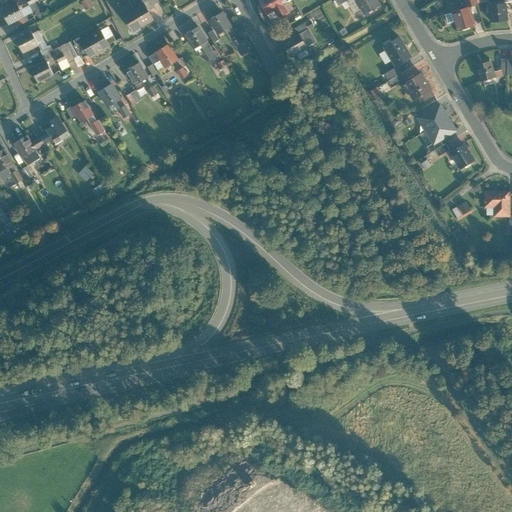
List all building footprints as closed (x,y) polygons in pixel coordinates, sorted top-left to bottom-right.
[(39,0),(27,0),(33,11),(42,6),(39,0)] [(95,7),(91,0),(84,0),(82,1),(88,11),(95,7)] [(119,9),(132,32),(153,20),(148,11),(155,6),(154,4),(159,1),(157,0),(141,0),(143,3),(133,8),(130,3),(119,9)] [(279,0),(257,0),(269,22),(286,13),(279,0)] [(381,4),(378,0),(354,0),(363,15),(381,4)] [(17,2),(2,10),(10,24),(16,21),(24,17),(17,2)] [(505,3),(487,5),(489,22),(507,20),(505,3)] [(475,25),(469,6),(449,12),(455,30),(475,25)] [(231,25),(223,11),(209,20),(217,34),(231,25)] [(24,17),(16,21),(18,26),(26,22),(24,17)] [(304,23),(287,32),(290,38),(307,28),(304,23)] [(217,56),(198,26),(184,35),(193,49),(201,45),(210,60),(217,56)] [(308,28),(282,42),(289,57),(315,43),(308,28)] [(112,47),(101,29),(82,40),(89,52),(92,58),(112,47)] [(219,39),(213,30),(208,33),(214,42),(219,39)] [(32,31),(17,39),(24,53),(39,45),(32,31)] [(241,42),(237,35),(231,38),(235,46),(241,42)] [(412,55),(400,36),(383,47),(395,66),(412,55)] [(89,52),(82,40),(75,44),(82,56),(89,52)] [(168,44),(148,57),(157,71),(178,59),(168,44)] [(63,53),(56,56),(59,62),(66,58),(63,53)] [(499,75),(506,76),(508,58),(501,57),(499,75)] [(490,60),(474,65),(479,82),(495,77),(490,60)] [(47,61),(32,68),(39,83),(54,75),(47,61)] [(148,77),(139,62),(125,71),(134,86),(148,77)] [(186,65),(176,71),(181,78),(191,72),(186,65)] [(399,73),(396,68),(384,76),(387,81),(399,73)] [(424,72),(403,85),(413,102),(434,89),(424,72)] [(399,73),(387,81),(390,86),(402,79),(399,73)] [(123,99),(113,84),(99,92),(108,108),(123,99)] [(158,93),(153,86),(147,90),(152,97),(158,93)] [(377,87),(372,89),(376,99),(381,97),(377,87)] [(141,99),(135,90),(127,96),(133,105),(141,99)] [(95,115),(86,101),(73,109),(78,117),(81,123),(95,115)] [(416,117),(424,131),(449,117),(440,103),(416,117)] [(131,114),(126,106),(120,110),(125,118),(131,114)] [(78,117),(73,109),(71,107),(67,109),(73,120),(78,117)] [(49,132),(40,137),(45,145),(67,130),(59,117),(45,125),(49,132)] [(457,131),(449,117),(424,131),(433,145),(457,131)] [(104,130),(98,121),(91,125),(98,135),(104,130)] [(45,145),(40,137),(33,142),(29,135),(14,143),(30,167),(43,160),(38,152),(45,149),(43,146),(45,145)] [(475,160),(465,144),(450,154),(460,170),(475,160)] [(6,149),(0,152),(0,171),(14,163),(6,149)] [(431,165),(428,160),(422,164),(425,169),(431,165)] [(28,165),(23,169),(29,178),(34,175),(28,165)] [(23,179),(18,171),(11,175),(16,183),(23,179)] [(102,182),(92,189),(97,197),(107,190),(102,182)] [(510,191),(483,191),(483,209),(493,208),(493,217),(509,217),(510,191)] [(470,211),(465,202),(457,206),(463,215),(470,211)]
